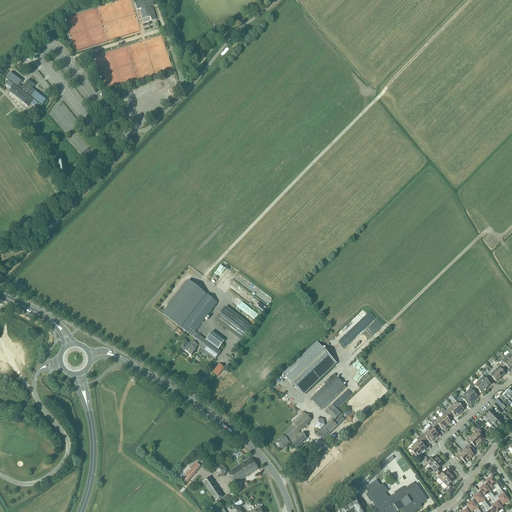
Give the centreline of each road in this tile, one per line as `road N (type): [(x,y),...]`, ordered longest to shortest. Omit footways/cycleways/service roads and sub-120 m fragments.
road 1 (track): [(204,277),(469,0)]
road 2 (track): [(301,402),(485,231),(504,245)]
road 3 (tertiary): [(290,511),(265,459),(231,430),(118,357),(89,355)]
road 4 (residential): [(468,482),(441,442),(511,379)]
road 5 (secondary): [(79,511),(95,444),(79,373)]
